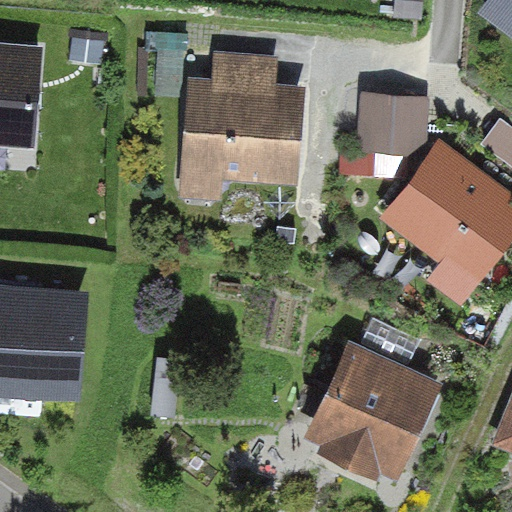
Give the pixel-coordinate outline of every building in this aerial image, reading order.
[(511,0),(496,0),(485,14),(511,36),(511,0)] [(0,40),(0,143),(34,146),(41,43),(0,40)] [(223,81),(196,80),(191,202),(233,203),(234,183),(304,186),(307,92),(281,91),(282,61),(224,59),(223,81)] [(437,100),(368,95),(363,157),(432,162),(437,100)] [(443,264),(428,283),(463,311),(511,248),(511,194),(449,145),(389,222),(443,264)] [(0,280),(0,392),(79,398),(87,288),(0,280)] [(358,343),(312,438),(398,479),(444,385),(358,343)] [(511,415),(499,450),(511,454),(511,415)]
